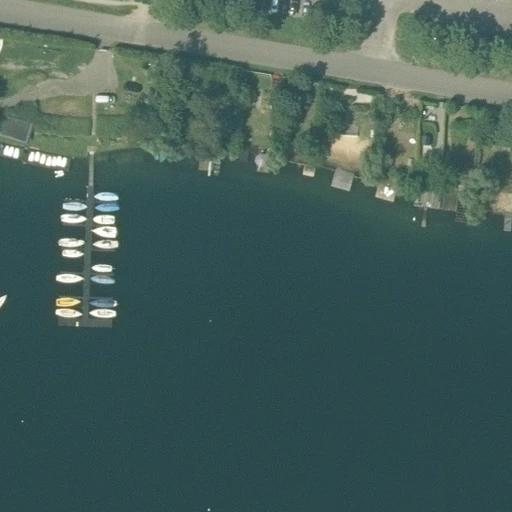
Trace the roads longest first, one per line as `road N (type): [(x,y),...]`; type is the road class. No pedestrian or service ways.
road 1 (residential): [(0,9),(511,96)]
road 2 (unknown): [(390,0),(511,19)]
